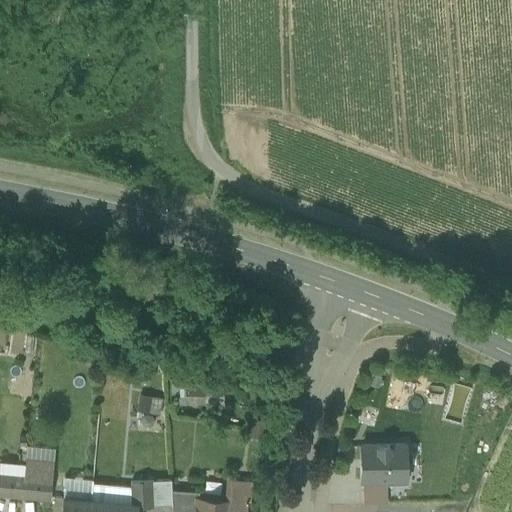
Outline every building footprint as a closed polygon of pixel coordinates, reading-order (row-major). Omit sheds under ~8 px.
[(185,389),(190,389),(190,383),(169,379),(170,405),(185,404),(185,389)] [(207,404),(206,391),(206,388),(190,389),(185,389),(185,404),(207,404)] [(206,391),(207,404),(222,404),(222,391),(206,391)] [(162,398),(138,394),(135,411),(159,416),(162,398)] [(266,422),(248,418),(244,436),(262,440),(266,422)] [(27,445),(26,456),(52,458),(53,448),(27,445)] [(405,445),(360,446),(361,481),(362,481),(387,481),(387,485),(405,484),(405,445)] [(24,477),(50,479),(52,458),(26,456),(25,464),(24,477)] [(0,462),(0,474),(24,477),(25,464),(0,462)] [(0,494),(23,496),(24,477),(0,474),(0,494)] [(50,479),(24,477),(23,496),(48,499),(50,479)] [(63,498),(90,500),(92,483),(92,479),(65,477),(63,498)] [(152,507),(172,506),(171,490),(171,479),(151,480),(152,507)] [(135,507),(152,507),(151,480),(130,481),(131,486),(132,504),(135,504),(135,507)] [(362,481),(363,493),(386,492),(386,485),(387,485),(387,481),(362,481)] [(117,503),(132,504),(131,486),(92,483),(90,500),(117,503)] [(227,509),(245,511),(245,503),(247,486),(227,484),(226,501),(227,501),(227,509)] [(198,492),(171,490),(172,506),(171,511),(195,511),(197,498),(198,498),(198,492)] [(363,493),(363,505),(386,504),(386,492),(363,493)] [(61,511),(89,511),(90,500),(63,498),(61,511)] [(244,511),(245,511),(227,509),(227,501),(226,501),(198,498),(197,498),(195,511),(244,511)] [(89,511),(116,511),(117,503),(90,500),(89,511)] [(132,504),(117,503),(116,511),(134,511),(135,507),(135,504),(132,504)] [(256,511),(257,504),(245,503),(245,511),(244,511),(256,511)]
